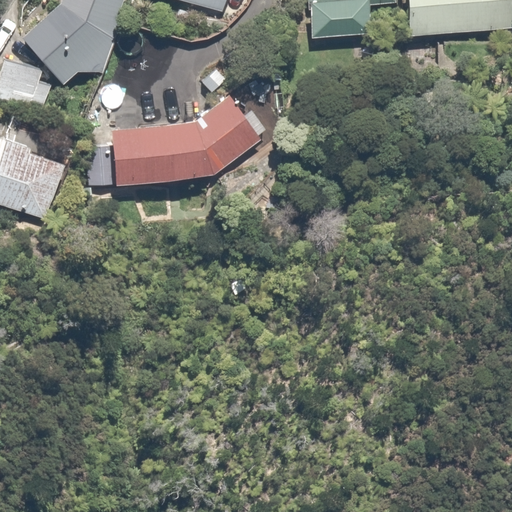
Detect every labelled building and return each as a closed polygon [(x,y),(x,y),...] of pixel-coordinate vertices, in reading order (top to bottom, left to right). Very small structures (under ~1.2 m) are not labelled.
[(74,0),(11,0),(0,16),(0,109),(20,113),(74,0)] [(181,0),(92,0),(84,18),(158,52),(181,0)] [(336,33),(336,0),(241,0),(240,69),(312,70),(313,33),(336,33)] [(479,0),(345,0),(344,61),(477,57),(479,0)] [(102,160),(20,153),(11,224),(119,211),(186,159),(153,112),(102,160)]
